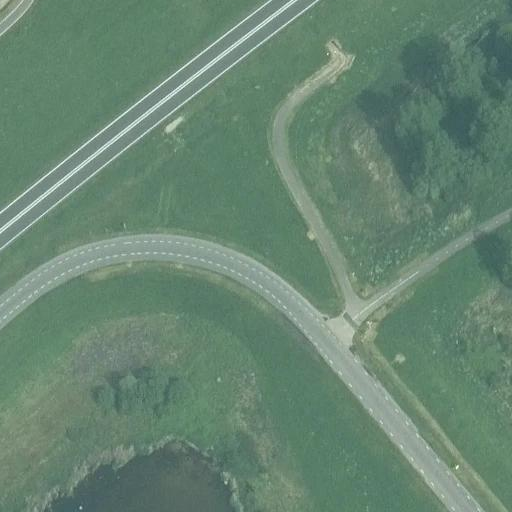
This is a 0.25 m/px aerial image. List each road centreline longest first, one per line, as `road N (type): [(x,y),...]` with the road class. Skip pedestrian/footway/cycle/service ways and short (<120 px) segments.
road 1 (tertiary): [(0,313),(75,261),(118,249),(175,249),(224,261),(290,304),(468,511)]
road 2 (trunk): [(0,232),(295,0)]
